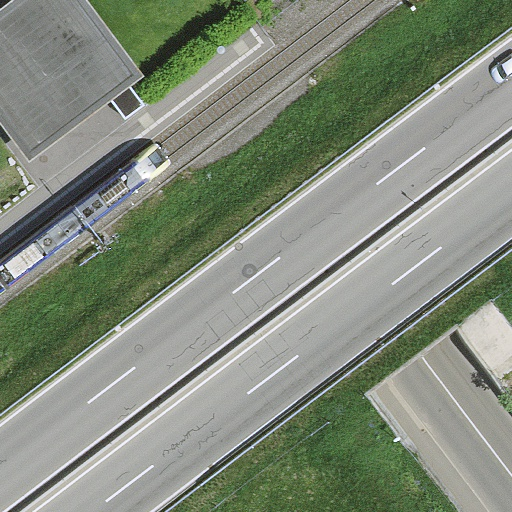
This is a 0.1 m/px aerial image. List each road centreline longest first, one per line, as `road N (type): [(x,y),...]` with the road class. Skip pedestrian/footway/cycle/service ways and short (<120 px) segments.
road 1 (motorway): [(511,84),(0,469)]
road 2 (unclassified): [(137,0),(511,492)]
road 3 (motorway): [(90,511),(511,193)]
